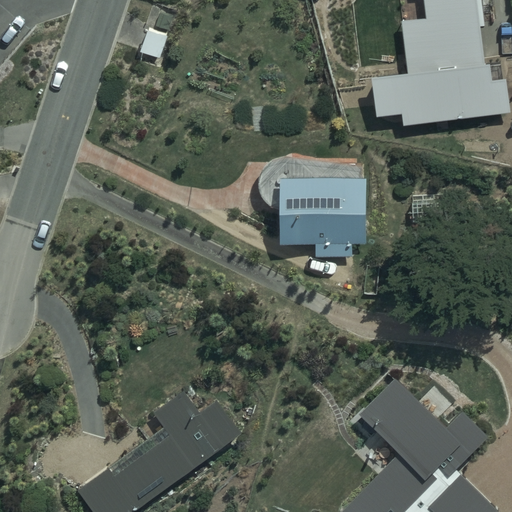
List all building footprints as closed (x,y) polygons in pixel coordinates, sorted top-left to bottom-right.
[(403,128),(510,116),(506,80),(493,81),(491,66),(486,64),(478,0),(422,0),(424,21),(401,24),(406,67),(372,71),(377,119),(401,116),(403,128)] [(161,18),(156,34),(150,32),(142,54),(162,61),(170,38),(168,38),(174,22),(161,18)] [(277,203),(279,203),(281,204),(285,204),(284,239),(318,239),(317,253),(354,253),(354,239),(368,239),(369,170),(362,170),(363,159),(284,152),(281,153),(279,153),(277,154),(275,154),(274,155),(272,156),(270,158),(268,159),(267,161),(265,162),(264,164),(263,166),(262,168),(261,170),(261,172),(260,174),(260,176),(260,178),(260,180),(260,182),(261,184),(261,186),(262,188),(263,190),(264,192),(265,194),(267,195),(268,197),(270,198),(271,200),(273,201),(275,202),(277,203)] [(511,285),(500,285),(500,301),(511,301),(511,285)] [(496,511),(498,510),(456,468),(488,436),(463,411),(459,414),(432,387),(420,399),(397,376),(359,413),(398,453),(338,511),(496,511)] [(93,511),(136,511),(243,433),(219,400),(202,412),(186,391),(156,413),(166,427),(79,492),(93,511)]
